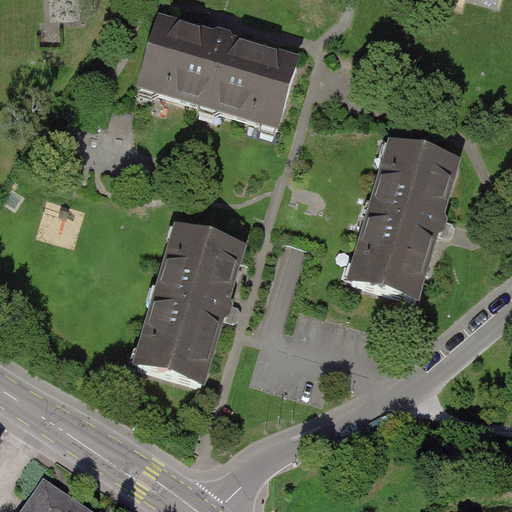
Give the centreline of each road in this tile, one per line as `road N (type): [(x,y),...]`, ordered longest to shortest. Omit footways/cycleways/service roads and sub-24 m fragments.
road 1 (residential): [(218,511),(266,465),(401,399),(511,309)]
road 2 (tertiary): [(194,511),(0,389)]
